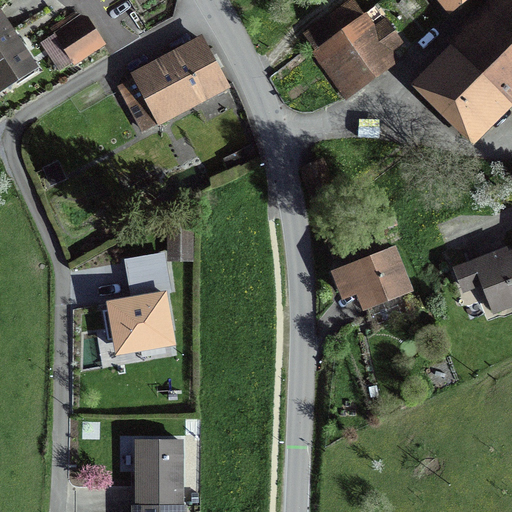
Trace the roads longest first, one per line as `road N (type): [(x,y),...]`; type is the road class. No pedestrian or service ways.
road 1 (residential): [(51,511),(58,282),(12,134),(30,112),(206,5)]
road 2 (tertiary): [(206,5),(271,136),(292,207),(302,292),(296,511)]
